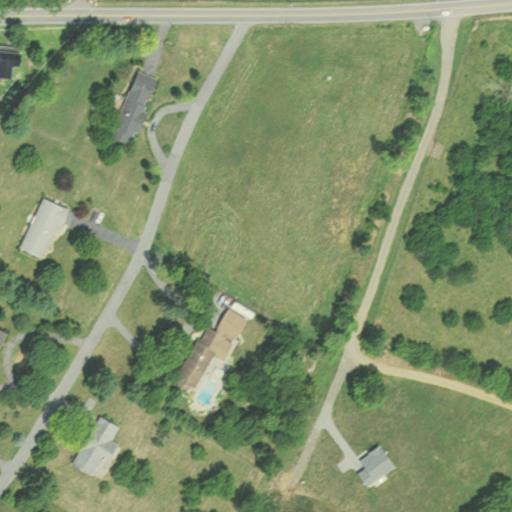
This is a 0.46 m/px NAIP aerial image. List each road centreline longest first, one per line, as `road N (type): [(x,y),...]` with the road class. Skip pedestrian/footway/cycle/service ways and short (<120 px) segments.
road 1 (residential): [(0,485),(117,298),(196,109),(249,13)]
road 2 (tertiary): [(511,1),(0,15)]
